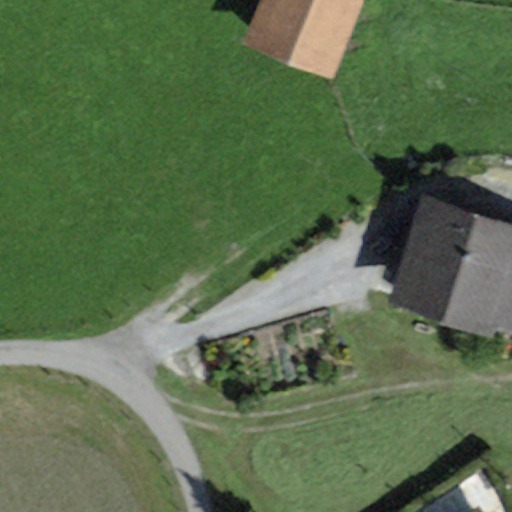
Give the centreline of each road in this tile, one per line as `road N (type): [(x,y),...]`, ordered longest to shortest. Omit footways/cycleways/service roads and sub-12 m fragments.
road 1 (residential): [(0,355),(71,356),(129,378),(168,429),(201,511)]
road 2 (track): [(355,274),(202,328),(119,372)]
